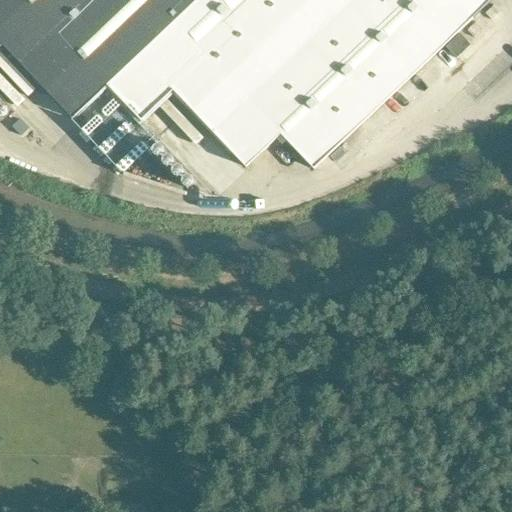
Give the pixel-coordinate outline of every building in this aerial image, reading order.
[(0,0),(0,47),(2,45),(72,120),(108,86),(198,0),(0,0)] [(198,0),(108,86),(141,121),(173,91),(246,167),(281,135),(314,169),(473,19),(493,0),(198,0)] [(460,34),(446,47),(457,59),(471,46),(460,34)] [(153,151),(153,152),(153,153),(153,154),(153,155),(154,155),(154,156),(155,156),(155,157),(156,157),(157,158),(158,158),(159,158),(160,158),(160,157),(161,157),(162,157),(162,156),(163,156),(163,155),(164,155),(164,154),(164,153),(164,152),(164,151),(164,150),(164,149),(163,148),(163,147),(162,147),(161,147),(161,146),(160,146),(159,146),(158,146),(157,146),(156,146),(156,147),(155,147),(154,147),(154,148),(153,149),(153,150),(153,151)] [(174,163),(174,162),(174,161),(174,160),(173,160),(173,159),(173,158),(172,158),(171,157),(170,157),(170,156),(169,156),(168,156),(167,156),(166,156),(166,157),(165,157),(164,158),(163,158),(163,159),(163,160),(162,160),(162,161),(162,162),(162,163),(162,164),(163,165),(163,166),(164,166),(164,167),(165,167),(165,168),(166,168),(167,168),(168,168),(169,168),(170,168),(171,168),(171,167),(172,167),(172,166),(173,166),(173,165),(174,164),(174,163)] [(172,171),(172,172),(172,173),(172,174),(173,174),(173,175),(173,176),(174,176),(175,177),(176,177),(177,178),(178,178),(179,178),(180,178),(180,177),(181,177),(182,177),(182,176),(183,176),(183,175),(184,174),(184,173),(184,172),(184,171),(184,170),(184,169),(183,169),(183,168),(182,168),(182,167),(181,167),(181,166),(180,166),(179,166),(178,166),(177,166),(176,166),(175,167),(174,167),(174,168),(173,168),(173,169),(172,170),(172,171)] [(181,181),(181,183),(181,184),(181,185),(182,186),(183,186),(183,187),(184,188),(185,188),(186,188),(187,188),(189,188),(190,188),(190,187),(191,186),(192,186),(192,185),(193,184),(193,182),(193,181),(192,180),(192,179),(191,179),(190,178),(190,177),(189,177),(187,177),(186,177),(185,177),(184,177),(183,178),(183,179),(182,179),(181,180),(181,181)]
